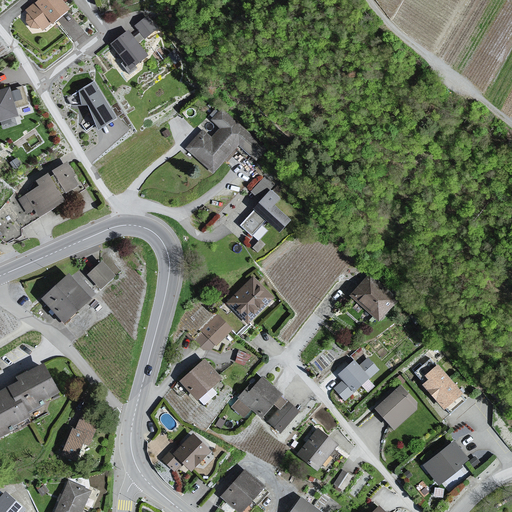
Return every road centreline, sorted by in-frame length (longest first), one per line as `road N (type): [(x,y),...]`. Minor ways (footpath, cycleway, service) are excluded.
road 1 (tertiary): [(139,470),(130,438),(169,260),(155,233),(124,224)]
road 2 (residential): [(416,511),(290,358),(329,303)]
road 3 (residential): [(0,32),(124,224)]
road 4 (track): [(369,0),(511,123)]
road 5 (tertiary): [(124,224),(0,275)]
road 6 (unknown): [(134,416),(215,320)]
